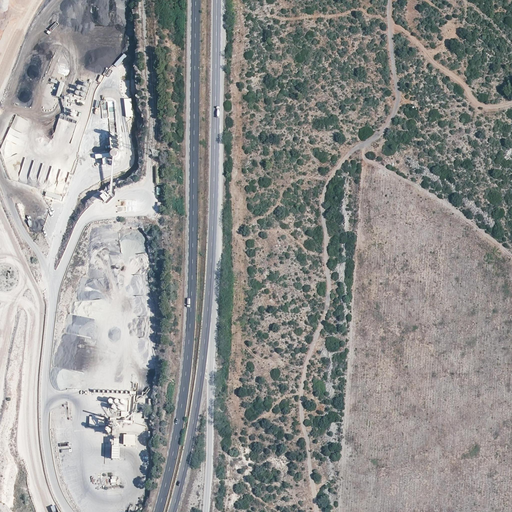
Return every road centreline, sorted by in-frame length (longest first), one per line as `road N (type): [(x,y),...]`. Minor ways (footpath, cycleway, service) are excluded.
road 1 (track): [(315,511),(301,395),(328,298),(322,198),(343,160),(380,133),(395,110),(390,0)]
road 2 (primary): [(195,0),(190,332),(157,511)]
road 3 (primary): [(208,311),(216,0)]
road 4 (primary): [(171,511),(208,311)]
road 5 (unclassified): [(205,511),(208,311)]
